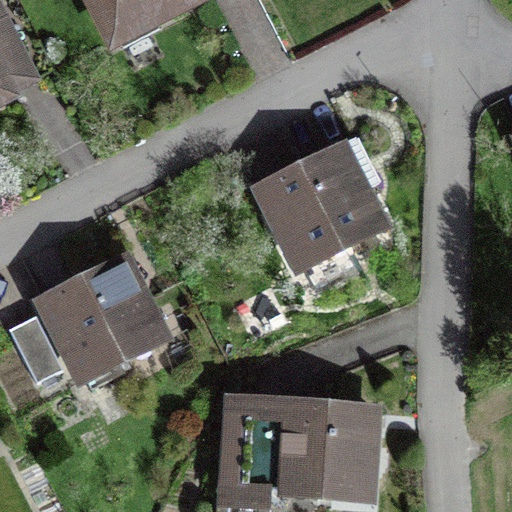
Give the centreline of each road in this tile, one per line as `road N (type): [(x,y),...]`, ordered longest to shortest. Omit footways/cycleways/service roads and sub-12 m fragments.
road 1 (residential): [(0,243),(449,11)]
road 2 (residential): [(445,97),(451,511)]
